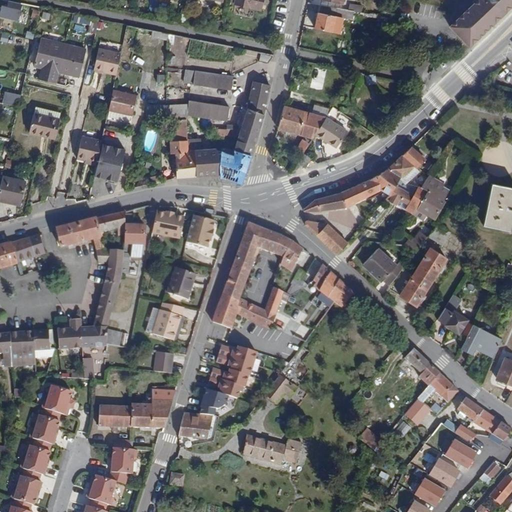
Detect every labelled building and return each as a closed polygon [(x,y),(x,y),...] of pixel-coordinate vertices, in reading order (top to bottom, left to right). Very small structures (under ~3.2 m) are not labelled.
[(262,0),(236,0),(236,4),(261,9),(262,0)] [(511,4),(511,0),(477,0),(450,26),(469,46),(492,24),(489,21),(509,1),(511,4)] [(489,21),(492,24),(511,5),(511,4),(509,1),(489,21)] [(1,16),(18,19),(20,9),(23,9),(23,6),(9,3),(9,8),(3,7),(1,16)] [(333,25),(341,26),(343,18),(353,20),(355,12),(319,6),(315,28),(332,32),(333,25)] [(91,24),(91,17),(74,15),(74,22),(91,24)] [(20,47),(22,38),(11,36),(9,45),(20,47)] [(59,72),(79,77),(85,49),(42,39),(42,41),(36,39),(30,64),(35,65),(35,66),(42,68),(40,80),(56,84),(59,72)] [(94,70),(116,75),(120,54),(99,49),(94,70)] [(261,53),(260,60),(269,62),(271,55),(261,53)] [(195,83),(233,89),(234,75),(197,70),(195,83)] [(170,82),(181,81),(181,72),(170,72),(170,82)] [(311,88),(319,90),(323,75),(314,73),(311,88)] [(368,87),(378,86),(377,77),(367,78),(368,87)] [(235,150),(251,156),(265,114),(271,84),(254,80),(249,104),(241,130),(240,137),(235,150)] [(148,96),(161,96),(161,88),(148,88),(148,96)] [(130,115),(132,116),(136,96),(114,91),(109,116),(129,120),(130,115)] [(3,104),(19,107),(21,95),(6,92),(3,104)] [(190,115),(227,121),(229,107),(192,102),(190,115)] [(149,120),(166,120),(166,106),(149,106),(149,120)] [(313,139),(316,134),(326,119),(283,107),(278,128),(313,139)] [(60,121),(59,121),(60,114),(37,109),(35,115),(34,115),(30,133),(55,139),(60,121)] [(338,148),(348,133),(326,119),(316,134),(338,148)] [(196,150),(189,151),(186,120),(176,120),(171,121),(172,141),(169,141),(171,154),(175,154),(177,178),(196,177),(196,150)] [(87,161),(97,163),(102,141),(83,137),(78,159),(87,161)] [(298,148),(304,152),(310,143),(304,139),(298,148)] [(96,176),(118,182),(126,150),(104,144),(96,176)] [(401,177),(407,181),(420,170),(418,168),(425,160),(411,148),(388,170),(401,177)] [(216,175),(221,177),(220,156),(214,156),(213,151),(211,151),(211,149),(196,150),(196,177),(216,175)] [(298,163),(305,168),(311,159),(304,154),(298,163)] [(318,210),(347,207),(381,190),(390,195),(391,194),(401,177),(388,170),(342,192),(317,198),(304,209),(304,211),(318,210)] [(153,184),(164,181),(163,174),(151,177),(153,184)] [(0,187),(0,200),(21,205),(26,182),(3,176),(0,187)] [(391,194),(398,197),(407,181),(401,177),(391,194)] [(484,225),(510,231),(511,223),(511,187),(493,184),(484,225)] [(446,196),(447,194),(431,186),(430,187),(431,188),(446,196)] [(419,210),(429,193),(428,192),(418,187),(406,209),(412,213),(417,209),(419,210)] [(445,201),(444,201),(446,196),(431,188),(429,193),(419,210),(435,220),(445,201)] [(125,234),(125,226),(126,212),(96,219),(100,233),(118,229),(119,235),(125,234)] [(155,233),(180,239),(185,221),(177,219),(177,217),(158,212),(154,230),(155,231),(155,233)] [(215,230),(213,229),(215,221),(194,216),(187,243),(208,248),(211,239),(212,240),(215,230)] [(97,250),(104,248),(100,233),(96,219),(57,229),(62,247),(93,239),(97,250)] [(340,253),(348,244),(328,224),(305,221),(305,225),(336,254),(340,253)] [(237,313),(241,298),(255,258),(253,257),(257,247),(261,249),(284,257),(293,240),(276,233),(249,222),(213,322),(232,328),(237,313)] [(429,237),(443,246),(451,232),(438,224),(429,237)] [(143,245),(144,245),(145,226),(125,226),(125,234),(124,250),(124,252),(132,252),(132,257),(142,257),(143,245)] [(406,244),(416,253),(427,239),(419,233),(414,239),(412,237),(406,244)] [(0,265),(1,268),(46,253),(40,234),(0,246),(0,265)] [(281,264),(290,271),(304,249),(293,240),(284,257),(281,264)] [(123,263),(124,263),(124,253),(124,252),(124,250),(104,248),(97,250),(99,263),(109,263),(123,263)] [(415,271),(432,282),(447,259),(430,248),(415,271)] [(384,280),(390,286),(405,267),(400,263),(397,266),(378,249),(363,265),(382,282),(384,280)] [(94,328),(108,327),(124,275),(122,273),(123,270),(123,263),(109,263),(109,270),(96,319),(94,328)] [(342,307),(354,294),(323,265),(314,280),(317,283),(314,286),(322,292),(318,297),(331,306),(334,302),(342,307)] [(168,293),(185,298),(191,273),(176,268),(168,293)] [(308,285),(303,280),(307,274),(299,269),(291,284),(294,285),(291,291),(295,293),(308,285)] [(400,295),(417,307),(432,282),(415,271),(400,295)] [(185,298),(188,299),(196,275),(191,273),(185,298)] [(271,329),(273,324),(285,293),(273,287),(265,310),(261,324),(271,329)] [(459,334),(467,320),(455,312),(462,299),(454,295),(438,320),(459,334)] [(261,324),(265,310),(241,298),(237,313),(261,324)] [(148,332),(174,340),(181,317),(155,309),(148,332)] [(59,348),(83,347),(82,329),(81,319),(70,320),(71,323),(71,328),(66,328),(58,328),(59,348)] [(476,347),(494,357),(502,339),(474,324),(462,349),(472,354),(476,347)] [(83,347),(107,345),(108,330),(108,327),(94,328),(82,329),(83,347)] [(35,349),(50,349),(49,329),(33,331),(35,349)] [(107,345),(121,347),(124,333),(108,330),(107,345)] [(50,349),(35,349),(33,331),(0,333),(0,353),(4,353),(6,365),(12,365),(13,366),(36,364),(35,358),(53,356),(55,348),(50,349)] [(236,348),(221,343),(215,363),(251,374),(258,352),(237,345),(236,348)] [(419,376),(429,385),(439,373),(413,349),(405,358),(422,373),(419,376)] [(174,353),(158,351),(154,372),(170,374),(174,353)] [(85,379),(95,379),(93,358),(83,359),(84,369),(85,377),(85,379)] [(496,378),(511,384),(511,360),(505,358),(496,378)] [(229,371),(213,366),(207,386),(243,398),(250,375),(230,368),(229,371)] [(72,376),(85,377),(84,369),(73,368),(72,376)] [(435,389),(443,396),(452,385),(439,373),(429,385),(425,391),(429,395),(435,389)] [(277,403),(285,392),(292,383),(281,374),(265,394),(277,403)] [(285,392),(292,397),(299,388),(292,383),(285,392)] [(45,400),(43,408),(45,409),(61,413),(61,414),(67,415),(72,400),(69,400),(72,391),(52,385),(48,401),(45,400)] [(443,396),(449,401),(458,391),(452,385),(443,396)] [(15,397),(21,397),(24,388),(15,388),(15,397)] [(118,427),(165,428),(175,391),(153,391),(153,399),(150,398),(150,404),(132,404),(132,407),(100,406),(99,426),(113,427),(118,427)] [(418,399),(423,403),(429,395),(425,391),(418,399)] [(493,433),(500,421),(466,397),(458,409),(474,420),(473,422),(484,429),(481,435),(490,436),(493,433)] [(405,414),(418,425),(431,410),(423,403),(418,399),(405,414)] [(45,409),(43,416),(40,415),(35,431),(32,430),(30,438),(36,439),(52,444),(54,445),(59,430),(57,429),(60,421),(59,421),(61,414),(61,413),(45,409)] [(179,436),(209,440),(214,416),(185,412),(179,436)] [(468,442),(476,435),(462,424),(459,427),(448,419),(443,425),(465,439),(468,442)] [(493,433),(504,441),(511,429),(500,421),(493,433)] [(396,430),(401,437),(412,429),(406,422),(396,430)] [(359,438),(365,443),(372,435),(366,430),(359,438)] [(377,451),(379,444),(382,442),(383,441),(373,433),(372,435),(365,443),(377,452),(377,451)] [(283,458),(297,462),(302,443),(288,440),(287,447),(249,436),(244,454),(282,463),(283,458)] [(52,444),(36,439),(33,447),(30,446),(25,461),(23,460),(20,468),(25,470),(26,470),(41,475),(44,476),(49,460),(48,460),(50,452),(49,451),(52,444)] [(477,453),(453,439),(444,456),(468,469),(477,453)] [(130,441),(114,440),(114,448),(129,449),(130,441)] [(377,451),(383,456),(389,448),(382,442),(379,444),(377,451)] [(129,449),(114,448),(111,472),(109,480),(115,482),(125,485),(128,474),(131,474),(133,460),(136,458),(136,450),(129,449)] [(460,471),(438,459),(429,476),(451,488),(460,471)] [(485,472),(490,477),(499,466),(495,461),(494,462),(485,472)] [(14,491),(11,499),(16,500),(31,505),(32,505),(33,506),(36,497),(37,498),(42,483),(39,482),(41,475),(26,470),(25,470),(23,477),(21,476),(17,489),(14,491)] [(109,480),(96,476),(93,484),(91,483),(86,498),(90,500),(88,507),(89,507),(104,511),(106,504),(111,506),(113,498),(111,498),(115,482),(109,480)] [(491,496),(501,505),(511,491),(511,481),(507,477),(491,496)] [(446,491),(424,479),(416,495),(437,506),(446,491)] [(29,511),(31,505),(16,500),(13,507),(11,507),(9,511),(29,511)] [(431,511),(413,501),(407,511),(431,511)]
